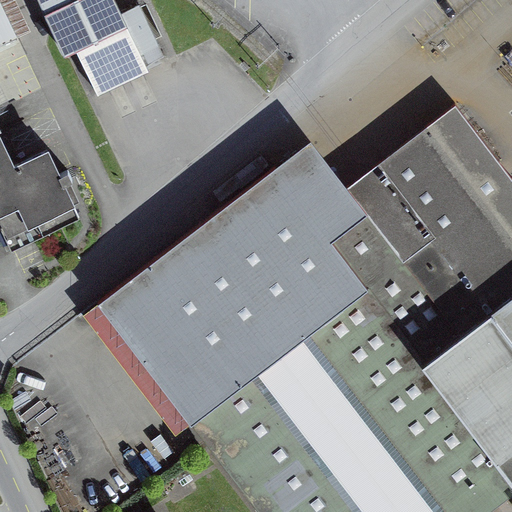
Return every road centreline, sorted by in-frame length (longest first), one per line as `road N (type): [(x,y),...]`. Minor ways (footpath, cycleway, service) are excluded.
road 1 (unknown): [(25,32),(117,242)]
road 2 (unknown): [(55,293),(150,421)]
